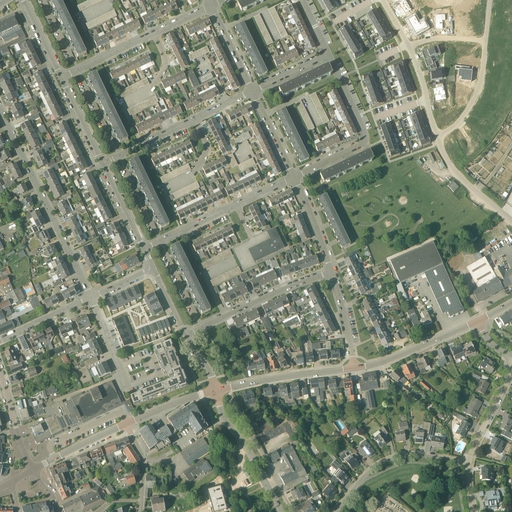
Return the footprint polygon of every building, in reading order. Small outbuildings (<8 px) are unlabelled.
[(63,4),(60,0),(46,0),(47,1),(47,2),(49,1),(50,3),(51,2),(54,8),(63,4)] [(256,0),(243,0),(236,4),(237,7),(239,6),(242,12),(250,8),(258,4),(256,0)] [(394,0),(396,2),(397,1),(405,15),(411,11),(404,0),(394,0)] [(169,5),(172,12),(178,9),(175,2),(169,5)] [(334,3),(326,8),(329,13),(337,8),(334,3)] [(62,24),(71,20),(67,12),(63,4),(54,8),(57,15),(54,16),(55,18),(57,17),(58,19),(59,18),(62,24)] [(290,13),(297,10),(294,4),(288,8),(289,11),(288,12),(282,15),(283,17),(287,15),(289,14),(290,13)] [(167,15),(172,12),(169,5),(164,8),(167,15)] [(161,17),(167,15),(164,8),(158,10),(161,17)] [(156,20),(161,17),(158,10),(153,13),(156,20)] [(293,19),(300,15),(297,10),(290,13),(293,19)] [(370,20),(378,15),(375,10),(367,15),(370,20)] [(151,22),(156,20),(153,13),(147,15),(151,22)] [(500,13),(499,26),(508,27),(510,14),(500,13)] [(19,39),(7,44),(0,47),(0,37),(2,37),(5,43),(18,36),(16,33),(19,32),(17,29),(21,28),(20,25),(19,26),(14,14),(0,21),(0,51),(1,51),(7,48),(20,42),(19,39)] [(145,25),(151,22),(147,15),(142,18),(145,25)] [(296,24),(302,21),(300,15),(293,19),(296,24)] [(370,20),(373,24),(381,20),(378,15),(370,20)] [(445,15),(435,16),(436,29),(439,29),(439,30),(443,30),(442,21),(445,21),(445,15)] [(414,17),(407,21),(415,35),(430,27),(426,20),(418,24),(414,17)] [(206,28),(211,26),(208,19),(203,21),(206,28)] [(70,41),(79,37),(75,29),(71,20),(62,24),(65,31),(62,33),(63,34),(65,34),(66,35),(67,35),(70,41)] [(137,20),(132,23),(135,30),(141,27),(137,20)] [(381,20),(373,24),(375,29),(383,25),(381,20)] [(200,31),(206,28),(203,21),(197,24),(200,31)] [(298,30),(305,26),(302,21),(296,24),(298,30)] [(251,40),(247,32),(243,24),(244,24),(243,23),(243,22),(239,24),(240,25),(235,28),(238,35),(237,35),(239,38),(240,38),(243,44),(251,40)] [(132,23),(127,25),(130,32),(135,30),(132,23)] [(195,33),(200,31),(197,24),(192,27),(195,33)] [(124,35),(130,32),(127,25),(126,25),(124,26),(121,28),(124,35)] [(386,29),(383,25),(375,29),(378,34),(386,29)] [(301,35),(308,32),(305,26),(298,30),(301,35)] [(342,36),(350,31),(347,26),(340,31),(342,36)] [(187,37),(195,33),(192,27),(186,29),(187,32),(185,33),(187,37)] [(119,38),(124,35),(121,28),(116,31),(119,38)] [(378,34),(381,39),(389,34),(386,29),(378,34)] [(498,33),(497,44),(504,45),(506,35),(507,35),(508,31),(501,30),(501,34),(498,33)] [(114,40),(119,38),(116,31),(110,33),(114,40)] [(342,36),(345,40),(353,36),(350,31),(342,36)] [(301,35),(303,40),(310,37),(308,32),(301,35)] [(108,43),(114,40),(110,33),(105,36),(108,43)] [(176,39),(173,34),(166,37),(169,42),(176,39)] [(389,34),(381,39),(383,43),(392,38),(389,34)] [(103,45),(108,43),(105,36),(100,38),(103,45)] [(356,41),(353,36),(345,40),(348,45),(356,41)] [(87,53),(83,45),(79,37),(70,41),(73,47),(70,49),(71,51),(73,50),(74,52),(75,51),(76,52),(78,57),(83,55),(84,57),(85,56),(87,55),(87,53)] [(305,44),(306,46),(313,42),(310,37),(303,40),(305,44)] [(97,48),(103,45),(100,38),(94,41),(97,48)] [(212,47),(219,44),(216,38),(210,42),(212,47)] [(171,48),(178,44),(176,39),(169,42),(171,48)] [(251,61),(259,57),(255,49),(251,40),(243,44),(246,51),(245,51),(247,55),(248,54),(251,61)] [(350,50),(358,45),(356,41),(348,45),(350,50)] [(19,54),(32,48),(30,42),(19,47),(21,51),(18,52),(19,54)] [(313,42),(306,46),(309,51),(316,48),(313,42)] [(174,53),(181,50),(178,44),(171,48),(174,53)] [(215,53),(222,49),(219,44),(212,47),(215,53)] [(353,54),(361,50),(358,45),(350,50),(353,54)] [(435,49),(425,53),(428,62),(427,62),(429,67),(436,65),(433,57),(437,56),(438,57),(443,55),(440,46),(434,48),(435,49)] [(35,53),(32,48),(19,54),(20,57),(23,55),(26,54),(27,57),(35,53)] [(497,48),(496,61),(505,62),(507,49),(497,48)] [(218,58),(224,55),(222,49),(215,53),(218,58)] [(295,49),(290,52),(293,59),(299,56),(295,49)] [(176,59),(183,55),(181,50),(174,53),(176,59)] [(364,54),(361,50),(353,54),(353,55),(355,59),(364,54)] [(290,52),(284,55),(288,62),(293,59),(290,52)] [(38,59),(35,53),(27,57),(29,61),(23,64),(24,66),(30,63),(38,59)] [(179,64),(186,61),(183,55),(176,59),(179,64)] [(220,63),(227,60),(224,55),(218,58),(220,63)] [(282,64),(288,62),(284,55),(279,57),(282,64)] [(142,58),(146,65),(151,63),(148,56),(142,58)] [(267,73),(263,65),(259,57),(251,61),(254,68),(253,68),(255,71),(256,71),(259,77),(267,73)] [(277,67),(282,64),(279,57),(273,60),(277,67)] [(140,68),(146,65),(142,58),(137,61),(140,68)] [(30,63),(33,69),(41,65),(38,59),(30,63)] [(223,69),(230,65),(227,60),(220,63),(223,69)] [(135,70),(140,68),(137,61),(132,64),(135,70)] [(186,61),(179,64),(182,70),(189,66),(186,61)] [(403,68),(404,68),(402,63),(393,66),(395,71),(403,68)] [(130,73),(135,70),(132,64),(126,66),(130,73)] [(225,74),(232,71),(230,65),(223,69),(225,74)] [(324,78),(332,74),(328,65),(320,69),(312,73),(316,81),(324,78)] [(494,68),(494,72),(494,75),(505,76),(506,69),(508,70),(508,66),(501,65),(501,68),(495,67),(495,68),(494,68)] [(124,76),(130,73),(126,66),(121,69),(124,76)] [(470,68),(455,66),(455,70),(458,71),(458,78),(461,78),(460,82),(471,83),(472,71),(469,71),(470,68)] [(396,76),(405,73),(403,68),(395,71),(396,76)] [(119,78),(124,76),(121,69),(115,71),(119,78)] [(435,73),(430,74),(432,81),(443,79),(441,72),(444,72),(444,69),(435,70),(435,73)] [(214,78),(211,73),(197,80),(192,70),(186,73),(193,88),(214,78)] [(36,80),(44,77),(41,71),(33,75),(36,80)] [(113,81),(119,78),(115,71),(110,74),(113,81)] [(228,80),(235,76),(232,71),(225,74),(228,80)] [(178,75),(181,82),(186,79),(183,72),(178,75)] [(308,85),(316,81),(312,73),(304,77),(295,81),(299,89),(308,85)] [(364,81),(373,78),(371,73),(362,77),(364,82),(365,82),(364,81)] [(405,73),(396,76),(398,81),(407,78),(405,73)] [(104,90),(100,82),(96,74),(88,78),(91,84),(88,86),(89,87),(89,88),(91,87),(92,89),(93,88),(96,94),(104,90)] [(0,84),(1,84),(8,80),(6,75),(0,77),(0,84)] [(175,85),(181,82),(178,75),(172,78),(175,85)] [(231,85),(237,82),(235,76),(228,80),(231,85)] [(36,80),(39,86),(46,82),(44,77),(36,80)] [(170,87),(175,85),(172,78),(167,80),(170,87)] [(364,81),(365,82),(366,87),(375,84),(373,78),(364,81)] [(407,78),(398,81),(400,86),(409,83),(407,78)] [(11,86),(8,80),(1,84),(2,87),(2,88),(3,90),(11,86)] [(164,90),(170,87),(167,80),(161,83),(164,90)] [(281,98),(291,93),(299,89),(295,81),(287,85),(279,89),(281,94),(280,95),(281,98)] [(492,81),(489,93),(498,95),(501,83),(492,81)] [(41,92),(49,88),(46,82),(39,86),(41,92)] [(237,82),(231,85),(233,91),(240,87),(237,82)] [(409,83),(400,86),(402,91),(410,88),(409,83)] [(375,84),(366,87),(368,92),(377,89),(375,84)] [(436,90),(434,91),(436,101),(446,99),(443,85),(435,86),(436,90)] [(13,90),(11,86),(3,90),(4,91),(3,91),(4,94),(5,93),(6,96),(14,92),(14,93),(17,91),(16,89),(13,90)] [(42,92),(44,98),(52,94),(49,88),(41,92),(42,92)] [(211,91),(214,98),(219,95),(216,88),(211,91)] [(410,88),(402,91),(404,97),(412,93),(410,88)] [(214,98),(211,91),(210,89),(204,91),(205,93),(208,100),(214,98)] [(377,89),(368,92),(370,97),(379,94),(377,89)] [(104,110),(112,106),(108,98),(104,90),(96,94),(99,101),(96,102),(97,104),(98,103),(99,105),(101,104),(104,110)] [(332,99),(339,96),(336,90),(329,94),(332,99)] [(17,99),(14,93),(14,92),(6,96),(7,97),(6,97),(7,99),(8,99),(9,102),(17,99)] [(203,103),(208,100),(205,93),(200,96),(203,103)] [(44,98),(47,103),(55,100),(52,94),(44,98)] [(372,102),(380,99),(379,94),(370,97),(372,102)] [(198,106),(203,103),(200,96),(194,99),(198,106)] [(334,105),(341,101),(339,96),(332,99),(334,105)] [(192,108),(198,106),(194,99),(189,101),(192,108)] [(380,99),(372,102),(374,107),(382,104),(380,99)] [(486,100),(481,110),(488,114),(493,104),(495,105),(496,102),(490,99),(489,102),(486,100)] [(47,103),(50,109),(57,105),(55,100),(47,103)] [(187,111),(192,108),(189,101),(183,104),(187,111)] [(337,110),(344,107),(341,101),(334,105),(337,110)] [(13,114),(21,110),(18,105),(10,109),(12,111),(11,112),(12,114),(13,114)] [(50,109),(52,115),(60,111),(57,105),(50,109)] [(247,114),(253,111),(250,105),(244,107),(247,114)] [(104,119),(105,120),(106,119),(107,121),(109,121),(112,127),(120,123),(116,115),(112,106),(104,110),(107,117),(104,119)] [(173,109),(177,116),(182,113),(179,106),(173,109)] [(242,117),(247,114),(244,107),(239,110),(242,117)] [(340,115),(346,112),(344,107),(337,110),(340,115)] [(284,130),(293,126),(289,118),(285,110),(284,108),(281,109),(282,111),(276,114),(280,120),(279,121),(280,124),(281,124),(284,130)] [(171,118),(177,116),(173,109),(168,111),(171,118)] [(24,117),(21,110),(13,114),(13,115),(14,118),(15,117),(16,121),(24,117)] [(236,119),(242,117),(239,110),(233,112),(236,119)] [(63,117),(60,111),(52,115),(55,121),(63,117)] [(166,121),(171,118),(168,111),(163,114),(166,121)] [(151,112),(149,113),(151,116),(152,119),(155,126),(161,123),(157,117),(156,114),(153,115),(151,112)] [(231,122),(236,119),(233,112),(228,115),(231,122)] [(342,121),(349,117),(346,112),(340,115),(342,121)] [(412,121),(421,118),(419,113),(411,116),(412,121)] [(481,113),(473,124),(481,130),(489,119),(481,113)] [(163,114),(157,117),(161,123),(166,121),(163,114)] [(345,126),(352,123),(349,117),(342,121),(345,126)] [(423,123),(421,118),(412,121),(414,127),(423,123)] [(152,119),(146,122),(150,129),(155,126),(152,119)] [(210,128),(217,125),(214,119),(207,123),(210,128)] [(23,131),(24,132),(32,128),(29,122),(21,126),(22,129),(23,132),(23,131)] [(61,132),(68,128),(66,122),(58,126),(61,132)] [(144,131),(150,129),(146,122),(141,124),(144,131)] [(112,135),(112,137),(113,137),(114,136),(115,138),(117,137),(120,143),(124,141),(125,141),(126,142),(129,141),(128,139),(124,131),(120,123),(112,127),(115,133),(112,135)] [(347,132),(354,128),(352,123),(345,126),(347,132)] [(423,123),(414,127),(416,132),(425,129),(423,123)] [(139,134),(144,131),(141,124),(135,127),(139,134)] [(253,133),(261,130),(258,124),(251,127),(253,133)] [(383,132),(391,129),(389,124),(381,127),(383,132)] [(213,134),(220,130),(217,125),(210,128),(213,134)] [(301,143),(297,134),(293,126),(284,130),(288,137),(286,137),(288,140),(289,140),(292,147),(301,143)] [(32,128),(24,132),(25,135),(26,137),(27,138),(34,134),(32,128)] [(61,132),(63,137),(71,134),(68,128),(61,132)] [(354,128),(347,132),(350,137),(357,134),(354,128)] [(391,129),(383,132),(384,137),(393,134),(391,129)] [(418,137),(427,134),(425,129),(416,132),(418,137)] [(215,139),(222,136),(220,130),(213,134),(215,139)] [(256,138),(263,135),(261,130),(253,133),(256,138)] [(466,133),(464,136),(473,143),(477,138),(479,139),(481,136),(476,132),(474,134),(470,130),(469,130),(466,133)] [(37,140),(34,134),(27,138),(26,139),(27,141),(28,141),(29,144),(37,140)] [(66,143),(74,139),(71,134),(63,137),(66,143)] [(393,134),(384,137),(386,142),(395,139),(393,134)] [(427,134),(418,137),(420,142),(428,139),(428,138),(427,134)] [(259,144),(266,140),(263,135),(256,138),(259,144)] [(331,138),(334,145),(340,142),(337,135),(331,138)] [(225,141),(222,136),(215,139),(218,144),(225,141)] [(37,140),(29,144),(30,144),(29,144),(30,147),(31,147),(32,150),(40,146),(40,145),(44,144),(41,138),(40,138),(37,140)] [(329,147),(334,145),(331,138),(326,140),(329,147)] [(429,138),(428,138),(428,139),(420,142),(422,147),(431,144),(429,138)] [(459,138),(448,144),(452,153),(464,147),(459,138)] [(69,149),(76,145),(74,139),(66,143),(69,149)] [(395,139),(386,142),(388,147),(396,144),(395,139)] [(261,149),(268,146),(266,140),(259,144),(261,149)] [(324,150),(329,147),(326,140),(320,143),(324,150)] [(187,151),(193,148),(189,141),(184,144),(187,151)] [(220,150),(227,146),(225,141),(218,144),(220,150)] [(296,153),(294,154),(296,157),(297,156),(300,163),(309,159),(305,151),(301,143),(292,147),(296,153)] [(318,153),(324,150),(320,143),(315,146),(318,153)] [(182,154),(187,151),(184,144),(178,147),(182,154)] [(390,152),(398,149),(396,144),(388,147),(390,152)] [(71,154),(79,150),(76,145),(69,149),(71,154)] [(231,145),(227,146),(220,150),(223,155),(230,152),(234,150),(232,147),(231,145)] [(45,158),(48,156),(46,152),(49,151),(47,146),(39,150),(41,152),(33,156),(36,162),(45,158)] [(264,155),(271,151),(268,146),(261,149),(264,155)] [(177,156),(182,154),(178,147),(173,149),(176,156),(177,156)] [(173,162),(174,166),(176,169),(178,168),(177,165),(175,161),(178,160),(177,156),(176,156),(173,149),(168,152),(171,159),(173,162)] [(390,152),(389,152),(391,158),(400,154),(398,149),(390,152)] [(72,155),(74,160),(82,156),(79,150),(71,154),(72,155)] [(0,161),(0,163),(1,163),(5,161),(11,158),(7,151),(1,154),(0,154),(0,161)] [(267,160),(274,157),(271,151),(264,155),(267,160)] [(357,167),(365,163),(373,159),(369,151),(361,155),(353,159),(357,167)] [(165,161),(171,159),(168,152),(162,155),(165,161)] [(163,163),(165,161),(162,155),(157,157),(164,171),(166,170),(164,167),(163,163)] [(82,156),(74,160),(76,163),(67,168),(68,170),(85,162),(82,156)] [(146,176),(142,167),(138,159),(137,157),(134,159),(134,161),(129,163),(132,170),(129,172),(130,173),(132,172),(133,174),(134,174),(137,180),(146,176)] [(161,172),(164,171),(157,157),(151,160),(154,167),(155,166),(157,170),(160,169),(161,172)] [(269,165),(276,162),(274,157),(267,160),(269,165)] [(47,162),(45,158),(36,162),(39,169),(47,165),(48,167),(56,164),(53,159),(47,162)] [(219,161),(222,167),(228,165),(224,158),(219,161)] [(340,175),(349,171),(357,167),(353,159),(345,163),(336,167),(340,175)] [(219,161),(213,163),(217,170),(222,167),(219,161)] [(69,172),(72,171),(75,169),(76,170),(78,169),(80,172),(88,168),(85,162),(68,170),(69,172)] [(272,171),(279,167),(276,162),(269,165),(272,171)] [(213,163),(208,166),(211,173),(217,170),(213,163)] [(7,168),(7,169),(10,175),(12,174),(19,171),(16,164),(12,166),(7,168)] [(47,180),(55,176),(53,172),(59,169),(57,164),(50,168),(51,170),(44,174),(47,180)] [(211,173),(208,166),(202,169),(206,175),(211,173)] [(279,167),(272,171),(269,172),(270,176),(273,174),(275,176),(281,173),(279,167)] [(336,167),(328,171),(320,175),(323,180),(321,181),(322,184),(332,179),(340,175),(336,167)] [(21,174),(19,171),(12,174),(10,175),(13,181),(14,181),(22,177),(21,174)] [(85,183),(93,179),(90,173),(83,177),(85,183)] [(252,177),(255,184),(261,181),(258,174),(252,177)] [(50,187),(58,183),(55,176),(47,180),(50,187)] [(153,192),(149,184),(146,176),(137,180),(140,186),(137,188),(138,189),(138,190),(140,189),(141,191),(142,190),(145,196),(153,192)] [(250,186),(255,184),(252,177),(247,179),(250,186)] [(96,185),(93,179),(85,183),(83,184),(79,186),(80,188),(84,187),(84,186),(86,185),(88,188),(96,185)] [(244,189),(250,186),(247,179),(241,182),(244,189)] [(448,186),(454,192),(459,187),(453,181),(448,186)] [(239,191),(244,189),(241,182),(236,184),(239,191)] [(53,193),(61,189),(58,183),(50,187),(53,193)] [(234,194),(239,191),(236,184),(230,187),(234,194)] [(21,194),(21,195),(27,192),(24,185),(14,189),(16,194),(17,193),(18,196),(21,194)] [(91,194),(98,190),(96,185),(88,188),(91,194)] [(228,197),(234,194),(230,187),(225,190),(228,197)] [(70,196),(72,195),(70,190),(64,193),(61,189),(53,193),(56,200),(64,196),(65,198),(70,196)] [(93,200),(101,196),(98,190),(91,194),(93,200)] [(289,200),(294,197),(291,190),(285,193),(289,200)] [(161,208),(157,200),(153,192),(145,196),(148,203),(145,204),(146,206),(148,205),(149,207),(150,206),(153,213),(161,208)] [(215,195),(218,201),(224,199),(220,192),(215,195)] [(283,202),(289,200),(285,193),(280,195),(283,202)] [(326,216),(334,212),(330,204),(326,195),(325,193),(322,195),(323,197),(318,199),(321,206),(320,207),(322,210),(323,209),(326,216)] [(213,204),(218,201),(215,195),(209,197),(213,204)] [(278,205),(283,202),(280,195),(274,198),(278,205)] [(60,211),(70,206),(71,206),(68,200),(71,198),(70,196),(65,198),(66,201),(65,202),(58,205),(60,211)] [(95,203),(96,205),(104,202),(101,196),(93,200),(95,203)] [(207,207),(213,204),(209,197),(204,200),(207,207)] [(33,210),(32,207),(34,206),(31,201),(32,201),(30,198),(24,201),(23,198),(18,200),(12,203),(13,206),(20,203),(24,211),(25,210),(27,213),(30,212),(33,210)] [(272,208),(278,205),(274,198),(269,201),(269,202),(272,208)] [(202,209),(207,207),(204,200),(199,202),(202,209)] [(99,211),(107,207),(104,202),(96,205),(93,207),(90,208),(91,211),(95,209),(95,210),(98,208),(99,211)] [(197,212),(202,209),(199,202),(193,205),(197,212)] [(191,214),(197,212),(193,205),(188,208),(191,214)] [(258,211),(256,205),(249,208),(251,214),(258,211)] [(70,213),(72,212),(70,206),(60,211),(63,216),(70,213)] [(102,217),(109,213),(107,207),(99,211),(102,217)] [(153,221),(154,222),(156,221),(157,223),(158,223),(158,224),(161,229),(169,225),(165,217),(161,208),(153,213),(156,219),(153,221)] [(186,217),(191,214),(188,208),(182,210),(186,217)] [(180,220),(186,217),(182,210),(177,213),(180,220)] [(32,223),(42,218),(39,211),(31,215),(30,212),(27,213),(25,214),(29,221),(30,220),(32,223)] [(254,219),(261,216),(258,211),(251,214),(254,219)] [(334,232),(342,228),(338,220),(334,212),(326,216),(329,223),(328,223),(329,226),(330,226),(334,232)] [(109,213),(102,217),(104,222),(112,219),(109,213)] [(295,224),(303,221),(301,215),(293,218),(295,224)] [(256,225),(263,221),(261,216),(254,219),(256,225)] [(74,217),(67,221),(70,227),(77,223),(80,221),(82,220),(81,218),(76,220),(74,217)] [(35,234),(39,231),(38,228),(45,225),(42,218),(32,223),(33,226),(32,227),(33,229),(35,234)] [(269,225),(266,227),(263,221),(256,225),(259,230),(265,228),(266,231),(271,229),(269,225)] [(297,230),(305,227),(303,221),(295,224),(297,230)] [(80,229),(77,223),(70,227),(72,232),(80,229)] [(105,229),(108,235),(120,229),(117,223),(109,227),(106,228),(105,229)] [(228,237),(234,234),(231,227),(225,230),(228,237)] [(300,236),(308,233),(305,227),(297,230),(300,236)] [(85,233),(82,228),(80,229),(72,232),(75,238),(82,234),(85,233)] [(350,245),(346,236),(342,228),(334,232),(337,239),(336,240),(337,243),(338,242),(339,243),(342,249),(350,245)] [(112,239),(122,234),(120,229),(108,235),(106,235),(107,238),(111,236),(112,239)] [(275,229),(267,232),(271,240),(252,249),(254,254),(251,255),(254,262),(284,248),(275,229)] [(223,239),(228,237),(225,230),(220,232),(223,239)] [(43,244),(46,242),(51,240),(47,231),(41,234),(39,231),(35,234),(37,240),(39,239),(40,241),(43,244)] [(221,240),(223,239),(220,232),(214,235),(218,242),(221,240)] [(308,233),(300,236),(302,242),(310,239),(308,233)] [(82,234),(75,238),(78,243),(85,240),(82,234)] [(117,244),(125,240),(122,234),(112,239),(114,243),(110,245),(111,247),(115,245),(117,244)] [(212,244),(218,242),(214,235),(209,238),(212,244)] [(212,244),(209,238),(204,240),(207,247),(212,244)] [(120,249),(117,251),(119,254),(126,251),(125,248),(128,246),(125,240),(117,244),(120,249)] [(201,250),(207,247),(204,240),(198,243),(201,250)] [(433,242),(390,261),(400,284),(424,273),(442,315),(447,312),(450,318),(464,311),(461,306),(433,242)] [(187,261),(183,253),(179,245),(178,243),(175,244),(176,246),(175,247),(170,249),(174,256),(171,257),(171,258),(171,259),(173,258),(174,260),(175,259),(178,265),(187,261)] [(196,252),(201,250),(198,243),(193,245),(196,252)] [(48,257),(50,257),(57,253),(53,245),(46,248),(46,249),(43,250),(44,253),(43,256),(48,257)] [(82,256),(89,253),(87,247),(80,251),(82,256)] [(316,256),(313,257),(312,254),(311,255),(310,251),(308,252),(313,266),(319,264),(316,256)] [(307,268),(313,266),(308,252),(305,253),(306,257),(303,258),(304,261),(304,260),(307,268)] [(357,259),(354,260),(352,257),(356,255),(354,252),(346,256),(347,259),(345,261),(347,266),(358,261),(357,259)] [(479,252),(473,255),(477,261),(483,258),(479,252)] [(97,253),(91,256),(89,253),(82,256),(85,262),(92,258),(98,255),(97,253)] [(128,259),(133,267),(139,263),(136,256),(137,255),(136,253),(130,256),(130,258),(128,259)] [(296,256),(294,257),(295,260),(296,263),(292,265),(295,273),(301,271),(298,263),(297,259),(296,256)] [(58,267),(64,264),(61,258),(55,261),(52,262),(51,260),(45,262),(47,265),(51,263),(52,266),(56,264),(58,267)] [(92,258),(85,262),(88,267),(91,265),(93,268),(100,265),(98,262),(95,264),(92,258)] [(502,289),(493,272),(484,258),(466,268),(478,289),(472,292),(478,303),(502,289)] [(116,268),(118,272),(119,274),(123,272),(133,267),(128,259),(115,266),(116,268)] [(7,276),(8,275),(23,269),(22,267),(25,266),(22,260),(1,270),(0,270),(0,288),(2,287),(10,284),(11,284),(7,276)] [(300,262),(298,263),(301,271),(307,268),(304,260),(304,261),(300,262)] [(358,268),(356,265),(359,264),(362,262),(361,260),(358,261),(347,266),(350,272),(358,268)] [(186,282),(195,277),(191,269),(187,261),(178,265),(182,272),(178,273),(179,275),(181,274),(182,276),(183,275),(186,282)] [(61,273),(67,270),(64,264),(58,267),(60,273),(61,273)] [(292,265),(286,267),(289,275),(295,273),(292,265)] [(283,277),(289,275),(286,267),(280,269),(283,277)] [(361,274),(359,272),(362,271),(361,267),(358,268),(350,272),(353,278),(361,274)] [(493,272),(502,289),(511,283),(511,269),(505,273),(502,268),(493,272)] [(59,279),(52,283),(54,287),(61,284),(60,281),(63,279),(70,276),(67,270),(61,273),(60,273),(57,275),(58,279),(59,279)] [(268,274),(271,282),(277,279),(274,271),(268,274)] [(361,274),(353,278),(356,283),(363,280),(366,279),(369,277),(367,271),(363,273),(361,274)] [(255,276),(254,273),(251,274),(253,277),(252,277),(254,280),(251,282),(254,290),(260,287),(256,279),(255,276)] [(266,284),(271,282),(268,274),(262,277),(266,284)] [(194,298),(203,294),(199,286),(195,277),(186,282),(190,288),(186,290),(187,291),(189,291),(190,293),(191,292),(194,298)] [(262,277),(256,279),(260,287),(266,284),(262,277)] [(366,285),(372,283),(371,280),(368,282),(366,279),(363,280),(356,283),(358,289),(366,285)] [(235,282),(238,288),(242,296),(248,293),(244,285),(241,287),(238,280),(235,282)] [(242,296),(238,288),(235,282),(233,283),(236,289),(233,290),(236,298),(242,296)] [(35,285),(39,294),(43,292),(39,283),(35,285)] [(397,285),(403,302),(408,301),(402,283),(397,285)] [(14,291),(10,284),(2,287),(5,295),(14,291)] [(369,291),(366,285),(358,289),(361,295),(369,291)] [(137,286),(130,289),(135,299),(141,296),(137,286)] [(227,293),(231,301),(236,298),(233,290),(229,292),(226,286),(224,287),(226,290),(227,293)] [(314,286),(306,290),(303,291),(305,295),(306,297),(309,296),(316,292),(314,286)] [(15,304),(19,302),(24,299),(25,299),(20,288),(14,291),(5,295),(8,301),(0,304),(0,311),(8,308),(15,304)] [(67,291),(71,298),(77,295),(73,288),(67,291)] [(130,289),(124,292),(129,302),(135,299),(130,289)] [(65,300),(71,298),(67,291),(61,293),(65,300)] [(124,292),(118,295),(122,305),(129,302),(124,292)] [(311,302),(319,298),(316,292),(309,296),(311,302)] [(154,293),(144,297),(147,304),(157,299),(154,293)] [(227,293),(221,296),(225,304),(231,301),(227,293)] [(211,310),(207,302),(203,294),(194,298),(197,305),(194,306),(195,308),(197,307),(198,309),(199,308),(202,314),(211,310)] [(291,297),(294,303),(297,301),(301,300),(299,297),(299,298),(299,297),(297,294),(294,296),(291,297)] [(118,295),(111,298),(116,308),(122,305),(118,295)] [(50,299),(53,306),(59,303),(56,296),(50,299)] [(279,299),(283,307),(289,304),(285,296),(279,299)] [(37,297),(29,301),(33,310),(41,306),(40,302),(37,297)] [(361,301),(364,307),(372,303),(372,304),(374,302),(372,297),(361,301)] [(111,298),(105,301),(110,311),(116,308),(111,298)] [(307,309),(308,310),(311,309),(312,308),(314,307),(322,304),(319,298),(311,302),(309,303),(311,306),(307,308),(307,309)] [(47,309),(53,306),(50,299),(44,302),(47,309)] [(157,299),(147,304),(150,310),(160,306),(157,299)] [(274,302),(277,310),(279,312),(282,311),(284,310),(283,307),(279,299),(274,302)] [(274,311),(277,310),(274,302),(268,304),(271,312),(272,312),(274,316),(275,318),(277,317),(276,314),(274,311)] [(375,309),(372,304),(372,303),(364,307),(367,313),(375,309)] [(272,312),(271,312),(268,304),(262,307),(267,316),(268,318),(274,316),(272,312)] [(317,313),(325,309),(322,304),(314,307),(317,313)] [(160,306),(150,310),(153,317),(163,312),(160,306)] [(11,315),(8,308),(0,311),(0,320),(5,318),(11,315)] [(367,313),(370,318),(382,313),(385,311),(383,308),(378,310),(377,308),(375,309),(367,313)] [(320,318),(327,315),(325,309),(317,313),(320,318)] [(418,319),(417,319),(413,309),(406,312),(411,322),(415,329),(423,326),(423,327),(432,323),(426,311),(422,313),(424,319),(421,321),(418,322),(417,320),(418,319)] [(260,318),(258,314),(256,310),(250,313),(254,320),(260,318)] [(248,323),(254,320),(250,313),(245,315),(248,323)] [(370,318),(372,324),(383,319),(384,318),(382,313),(370,318)] [(511,324),(511,321),(507,314),(499,319),(504,326),(509,322),(511,325),(511,324)] [(243,326),(248,323),(245,315),(239,318),(243,326)] [(320,326),(322,324),(330,321),(327,315),(320,318),(320,319),(317,320),(314,321),(315,324),(318,322),(320,326)] [(86,329),(87,328),(91,326),(87,316),(81,319),(84,326),(85,328),(86,329)] [(123,317),(113,321),(116,328),(126,324),(123,317)] [(0,335),(15,328),(21,325),(18,318),(0,326),(0,335)] [(238,339),(236,333),(242,330),(243,333),(246,332),(244,329),(243,326),(239,318),(233,321),(234,324),(228,327),(234,340),(238,339)] [(85,328),(84,326),(81,319),(75,322),(78,328),(80,331),(85,328)] [(375,330),(389,323),(388,321),(385,322),(383,319),(372,324),(375,330)] [(325,330),(333,326),(330,321),(322,324),(325,330)] [(378,335),(388,331),(388,330),(389,330),(388,327),(390,325),(389,323),(375,330),(378,335)] [(64,327),(67,333),(73,331),(70,324),(64,327)] [(126,324),(116,328),(119,335),(129,330),(126,324)] [(325,330),(326,332),(328,336),(336,332),(333,326),(325,330)] [(69,336),(67,333),(64,327),(58,330),(61,336),(62,336),(63,339),(69,336)] [(49,339),(54,337),(50,328),(45,331),(46,333),(49,339)] [(129,330),(119,335),(121,341),(131,337),(129,330)] [(388,331),(378,335),(381,341),(388,337),(388,338),(394,335),(393,332),(390,334),(388,331)] [(49,339),(46,333),(45,333),(43,334),(42,332),(37,335),(40,343),(43,342),(46,347),(51,344),(49,339)] [(88,333),(87,334),(85,334),(86,337),(84,338),(84,336),(82,337),(82,335),(79,336),(80,338),(79,338),(82,343),(85,342),(86,341),(85,340),(90,338),(88,335),(88,333)] [(38,345),(40,343),(37,335),(31,337),(32,339),(29,340),(29,341),(34,352),(40,350),(38,345)] [(131,337),(121,341),(124,347),(134,343),(131,337)] [(391,343),(388,338),(388,337),(381,341),(383,347),(391,343)] [(85,354),(99,347),(96,340),(88,344),(90,349),(88,350),(87,350),(83,352),(85,354)] [(174,350),(173,348),(172,346),(173,345),(171,340),(153,347),(156,354),(159,364),(162,370),(164,375),(167,373),(169,378),(175,375),(177,379),(174,381),(165,384),(156,388),(147,391),(138,395),(131,397),(134,406),(139,404),(138,402),(140,402),(142,401),(143,402),(148,400),(147,399),(149,398),(151,397),(152,399),(157,397),(156,395),(158,395),(160,394),(161,395),(166,393),(165,392),(167,391),(169,390),(170,392),(175,390),(174,388),(176,388),(178,387),(179,389),(187,386),(185,382),(187,381),(184,371),(183,372),(181,368),(181,367),(179,364),(180,363),(178,358),(177,359),(176,357),(175,355),(177,354),(175,349),(174,350)] [(339,351),(331,352),(330,342),(326,342),(327,350),(326,350),(327,352),(327,357),(331,356),(331,359),(340,359),(339,351)] [(466,345),(461,347),(465,356),(466,357),(475,353),(471,343),(467,344),(466,345)] [(7,359),(15,356),(14,353),(19,351),(17,345),(5,350),(6,352),(4,353),(7,359)] [(455,360),(465,356),(461,347),(460,345),(456,347),(455,347),(451,349),(455,360)] [(95,358),(102,355),(99,347),(85,354),(86,357),(88,356),(93,354),(95,358)] [(297,348),(298,353),(291,353),(289,349),(286,351),(291,360),(294,358),(296,358),(297,365),(301,365),(301,364),(304,364),(302,348),(297,348)] [(445,367),(444,365),(447,363),(444,358),(447,357),(444,349),(443,350),(442,349),(441,350),(440,351),(437,352),(441,359),(437,361),(439,367),(440,366),(443,368),(445,367)] [(314,363),(312,350),(308,350),(309,355),(305,355),(306,364),(307,364),(308,365),(310,364),(314,363)] [(250,364),(251,370),(257,369),(258,371),(265,370),(263,362),(265,361),(263,359),(260,351),(256,353),(261,362),(250,364)] [(276,358),(277,360),(282,369),(286,366),(287,366),(284,360),(286,359),(282,352),(278,355),(279,356),(276,358)] [(327,360),(327,357),(327,352),(318,353),(318,352),(316,352),(316,357),(319,357),(319,361),(327,360)] [(24,362),(21,356),(16,358),(15,356),(7,359),(9,365),(11,364),(12,366),(12,367),(24,362)] [(417,365),(421,374),(426,372),(424,369),(430,366),(426,357),(420,360),(421,363),(417,365)] [(271,371),(278,369),(276,361),(275,362),(274,358),(267,359),(268,363),(270,363),(271,371)] [(486,358),(480,366),(491,374),(492,375),(494,372),(493,371),(494,369),(492,368),(495,364),(486,358)] [(24,362),(12,367),(10,368),(12,374),(23,370),(27,369),(25,366),(30,364),(28,361),(24,362)] [(95,367),(100,378),(109,374),(111,373),(106,363),(106,362),(95,367)] [(402,372),(405,377),(405,376),(406,378),(407,378),(408,381),(415,378),(409,365),(408,365),(407,365),(405,366),(405,367),(402,368),(404,371),(402,372)] [(27,371),(28,374),(30,378),(37,375),(34,368),(27,371)] [(407,382),(402,377),(396,371),(391,376),(397,382),(400,384),(404,385),(407,382)] [(368,374),(371,387),(378,385),(375,373),(368,374)] [(22,376),(21,374),(17,375),(9,379),(11,385),(23,380),(22,377),(22,376)] [(364,388),(371,387),(368,374),(362,375),(363,380),(359,381),(360,387),(364,386),(364,388)] [(357,396),(353,396),(351,379),(343,380),(343,381),(338,382),(339,388),(344,388),(344,390),(348,389),(349,397),(350,397),(351,406),(358,405),(358,400),(357,396)] [(319,391),(318,388),(317,380),(310,381),(311,389),(314,389),(315,392),(315,397),(316,397),(319,396),(319,391)] [(338,382),(335,382),(335,381),(334,381),(333,380),(332,380),(331,381),(332,381),(328,382),(329,389),(330,389),(330,391),(331,391),(331,393),(329,394),(332,401),(335,400),(333,395),(334,395),(333,391),(336,391),(336,388),(339,388),(338,382)] [(122,403),(117,393),(112,381),(98,388),(108,410),(122,403)] [(420,384),(428,391),(430,389),(422,381),(420,384)] [(489,384),(481,381),(476,390),(483,394),(489,384)] [(18,385),(19,389),(13,391),(15,398),(19,396),(19,398),(26,396),(25,393),(22,394),(21,389),(24,388),(23,383),(18,385)] [(299,395),(299,392),(297,384),(290,385),(291,390),(287,391),(289,400),(293,399),(292,399),(296,398),(299,397),(299,395)] [(47,396),(57,392),(54,386),(44,391),(45,391),(47,396)] [(287,391),(286,386),(279,387),(280,392),(277,393),(278,398),(284,397),(285,401),(286,403),(288,403),(289,407),(296,405),(293,399),(289,400),(287,391)] [(276,408),(283,417),(288,414),(281,404),(280,405),(278,398),(277,393),(275,393),(274,387),(270,388),(270,389),(263,390),(264,397),(272,396),(273,404),(276,403),(277,407),(276,408)] [(95,416),(108,410),(98,388),(85,394),(95,416)] [(244,402),(246,407),(256,404),(252,392),(242,394),(244,402)] [(365,393),(368,410),(375,409),(372,392),(365,393)] [(82,422),(95,416),(85,394),(72,400),(82,421),(82,422)] [(31,409),(33,408),(31,400),(28,401),(27,399),(17,402),(19,412),(28,410),(31,409)] [(481,403),(473,399),(466,414),(474,418),(474,417),(476,418),(478,414),(476,413),(481,403)] [(72,400),(63,404),(73,426),(74,426),(73,425),(77,423),(76,422),(78,421),(79,423),(79,422),(82,421),(72,400)] [(124,403),(128,412),(133,409),(129,400),(124,403)] [(63,404),(62,401),(51,406),(55,415),(62,431),(73,426),(63,404)] [(170,424),(166,427),(159,432),(156,433),(151,425),(139,433),(150,451),(155,448),(158,452),(171,444),(167,439),(172,437),(172,436),(177,433),(176,433),(189,425),(196,436),(208,428),(201,417),(201,416),(193,404),(185,409),(184,407),(167,418),(168,420),(168,421),(170,424)] [(46,416),(48,419),(47,419),(45,420),(52,436),(62,431),(55,415),(51,406),(44,409),(47,415),(46,416)] [(43,409),(35,412),(33,408),(31,409),(28,410),(19,412),(21,422),(22,421),(22,422),(22,423),(23,423),(24,423),(32,420),(31,418),(33,417),(34,416),(35,418),(37,417),(45,414),(43,409)] [(458,415),(453,412),(451,415),(457,418),(457,419),(462,421),(464,417),(458,415)] [(507,432),(509,428),(511,428),(511,425),(511,421),(510,421),(511,417),(505,414),(501,423),(503,424),(500,428),(507,432)] [(45,420),(29,428),(32,434),(34,434),(37,441),(36,442),(36,443),(37,443),(37,444),(38,444),(39,444),(39,443),(40,443),(40,442),(39,442),(52,436),(45,420)] [(470,425),(467,424),(462,421),(459,426),(456,424),(454,428),(455,432),(456,433),(455,434),(463,438),(465,433),(466,431),(467,431),(470,425)] [(406,441),(405,436),(404,432),(405,432),(404,430),(408,429),(407,422),(398,423),(400,431),(401,433),(395,434),(397,443),(406,441)] [(414,439),(415,439),(415,443),(423,444),(423,437),(424,437),(424,433),(429,434),(430,424),(423,422),(422,432),(416,431),(415,437),(414,437),(414,439)] [(268,423),(265,424),(260,427),(265,434),(272,430),(268,423)] [(389,433),(385,426),(381,429),(384,432),(374,439),(381,448),(388,442),(383,436),(385,434),(386,435),(389,433)] [(126,446),(130,445),(128,438),(114,442),(117,451),(124,449),(126,447),(126,446)] [(440,439),(431,438),(430,446),(437,447),(436,449),(442,450),(444,441),(440,441),(440,439)] [(499,454),(502,450),(503,446),(504,446),(505,444),(493,438),(490,444),(492,445),(490,449),(499,454)] [(203,439),(180,454),(188,466),(193,463),(193,462),(210,450),(203,439)] [(284,486),(306,474),(294,451),(302,446),(299,441),(291,445),(277,452),(276,451),(269,455),(273,464),(277,462),(276,460),(283,457),(288,468),(278,474),(284,486)] [(108,459),(112,458),(110,453),(113,452),(117,451),(114,442),(104,446),(108,459)] [(362,445),(357,449),(363,457),(366,455),(368,458),(374,453),(368,445),(364,448),(362,445)] [(133,466),(139,462),(140,461),(134,452),(130,446),(123,451),(124,453),(125,453),(128,457),(127,458),(133,466)] [(350,447),(347,449),(352,455),(353,456),(356,454),(350,447)] [(101,457),(104,456),(101,448),(95,450),(99,461),(102,460),(101,457)] [(97,462),(99,461),(95,450),(89,453),(92,460),(95,459),(97,462)] [(91,461),(88,453),(82,455),(87,467),(90,466),(88,462),(91,461)] [(359,464),(356,460),(355,460),(352,456),(351,456),(350,455),(347,456),(346,454),(340,458),(339,458),(343,463),(346,461),(350,466),(351,469),(352,469),(359,464)] [(84,468),(87,467),(82,455),(77,458),(79,465),(80,465),(82,464),(84,468)] [(80,467),(80,465),(79,465),(77,458),(64,463),(56,467),(50,469),(53,478),(62,474),(80,467)] [(187,480),(188,480),(190,483),(195,479),(194,477),(196,476),(197,477),(200,475),(201,476),(204,474),(205,475),(206,474),(206,475),(211,471),(212,470),(206,461),(204,461),(203,459),(183,473),(187,480)] [(332,475),(334,477),(339,481),(339,480),(344,485),(349,479),(344,474),(342,472),(344,469),(335,461),(330,466),(336,471),(332,475)] [(493,473),(494,468),(482,468),(481,473),(481,475),(482,475),(482,480),(491,481),(493,481),(493,473)] [(78,480),(85,477),(83,471),(76,475),(78,480)] [(153,477),(146,478),(146,488),(146,490),(146,492),(146,493),(150,493),(150,488),(160,488),(160,483),(162,482),(162,477),(167,477),(167,486),(172,486),(172,479),(171,471),(157,471),(158,477),(153,477)] [(119,481),(124,478),(125,478),(128,486),(136,484),(133,475),(132,476),(132,473),(123,475),(118,479),(119,481)] [(64,479),(62,474),(53,478),(56,485),(70,479),(69,477),(64,479)] [(58,490),(69,485),(68,483),(71,482),(71,481),(73,480),(71,476),(69,477),(70,479),(56,485),(57,487),(57,488),(57,489),(58,490)] [(91,479),(99,487),(102,484),(94,477),(91,479)] [(323,493),(324,495),(331,500),(334,497),(333,496),(337,490),(330,484),(323,493)] [(61,496),(72,490),(78,487),(77,485),(71,488),(70,485),(69,485),(58,490),(59,491),(58,492),(59,493),(60,493),(61,496)] [(80,498),(62,506),(64,511),(73,511),(80,509),(81,511),(85,511),(106,502),(100,487),(91,490),(92,492),(80,498)] [(221,487),(207,491),(212,511),(221,511),(227,510),(221,487)] [(308,494),(305,495),(301,488),(291,493),(294,499),(297,497),(299,501),(304,497),(306,500),(310,498),(308,494)] [(63,501),(71,497),(70,495),(73,493),(72,490),(61,496),(62,498),(62,499),(62,500),(63,500),(63,501)] [(498,491),(494,492),(494,491),(486,492),(487,499),(485,499),(485,501),(484,502),(485,506),(488,506),(488,507),(490,507),(490,511),(497,509),(496,503),(500,503),(499,493),(498,493),(498,491)] [(313,511),(317,510),(315,506),(314,506),(312,503),(321,498),(320,495),(315,497),(311,500),(304,504),(306,507),(302,509),(303,511),(313,511)] [(159,500),(159,497),(151,498),(152,511),(161,511),(165,511),(163,499),(159,500)] [(23,511),(48,511),(53,511),(53,510),(52,507),(49,504),(47,505),(46,502),(22,508),(23,511)]
